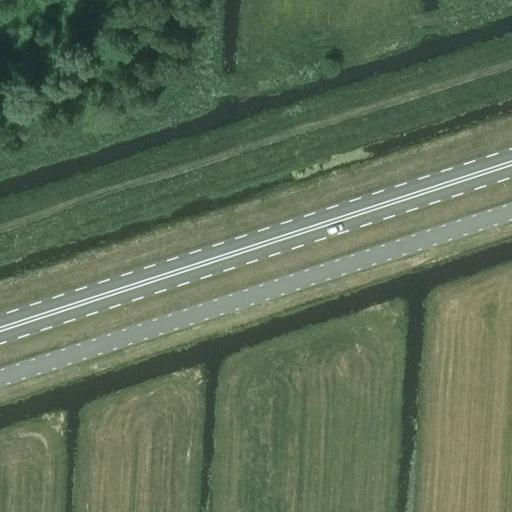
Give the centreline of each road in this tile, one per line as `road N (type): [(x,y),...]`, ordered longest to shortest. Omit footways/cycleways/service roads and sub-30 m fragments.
road 1 (unclassified): [(511,212),(0,378)]
road 2 (primary): [(0,327),(511,162)]
